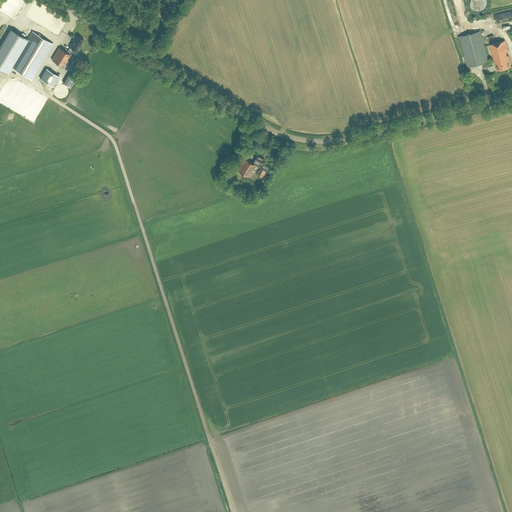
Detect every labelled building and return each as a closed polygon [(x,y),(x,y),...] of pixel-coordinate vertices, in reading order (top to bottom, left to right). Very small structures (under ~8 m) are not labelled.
[(487,4),(487,3),(487,2),(487,1),(486,0),(470,0),(471,0),(470,1),(470,2),(470,3),(470,4),(470,5),(471,6),(471,7),(472,8),(472,9),(473,9),(473,10),(474,10),(475,11),(476,11),(477,11),(478,11),(478,12),(479,11),(480,11),(481,11),(482,11),(483,10),(484,10),(484,9),(485,9),(485,8),(486,7),(486,6),(487,5),(487,4)] [(0,5),(0,9),(6,13),(10,6),(2,1),(0,5)] [(24,11),(30,16),(36,7),(30,3),(24,11)] [(496,16),(511,13),(511,5),(508,7),(508,8),(498,9),(498,11),(495,11),(496,16)] [(28,38),(10,28),(0,44),(0,69),(7,73),(28,38)] [(488,61),(480,30),(458,36),(458,39),(460,38),(467,67),(488,61)] [(53,44),(32,31),(11,66),(31,78),(53,44)] [(80,37),(77,35),(75,39),(74,39),(69,46),(70,46),(69,48),(67,52),(59,47),(51,59),(63,66),(71,54),(74,49),(78,51),(82,44),(81,44),(84,39),(83,39),(83,38),(81,37),(80,37)] [(507,50),(505,40),(489,44),(496,70),(511,66),(508,55),(507,55),(506,51),(507,50)] [(81,60),(76,57),(75,59),(74,59),(71,63),(77,66),(81,60)] [(59,76),(46,68),(40,78),(53,86),(59,76)] [(76,77),(69,73),(63,83),(70,87),(76,77)] [(16,78),(10,77),(5,81),(4,87),(7,93),(13,94),(18,90),(19,83),(16,78)] [(265,158),(258,154),(253,162),(245,157),(237,169),(249,177),(256,165),(259,167),(265,158)] [(266,171),(262,168),(260,170),(260,169),(257,173),(262,177),(266,171)] [(270,173),(267,172),(262,182),(265,183),(270,173)]
